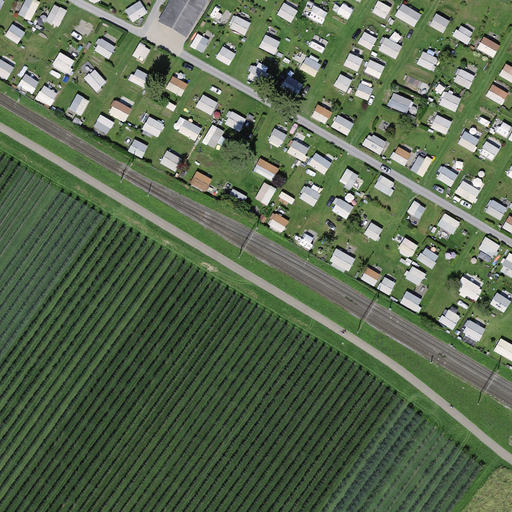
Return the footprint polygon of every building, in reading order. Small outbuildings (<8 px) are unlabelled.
[(25,0),(20,14),(32,19),(39,0),(25,0)] [(141,0),(140,0),(126,8),(134,21),(149,12),(141,0)] [(186,39),(209,0),(170,0),(158,22),(186,39)] [(378,0),(373,11),(387,18),(392,6),(380,0),(378,0)] [(285,1),(278,13),(292,22),(300,10),(285,1)] [(210,15),(221,21),(228,8),(217,2),(210,15)] [(403,2),(396,15),(416,26),(423,13),(403,2)] [(47,20),(60,26),(68,9),(55,3),(47,20)] [(309,6),(305,13),(320,22),(324,15),(309,6)] [(445,32),(451,20),(437,12),(431,24),(445,32)] [(237,14),(231,27),(246,34),(252,21),(237,14)] [(75,28),(88,36),(95,24),(82,16),(75,28)] [(455,37),(468,43),(475,31),(461,24),(455,37)] [(13,25),(7,35),(19,43),(25,33),(13,25)] [(359,42),(373,49),(378,37),(365,31),(359,42)] [(192,45),(204,51),(211,38),(198,32),(192,45)] [(260,47),(276,53),(282,40),(266,33),(260,47)] [(324,51),(329,40),(316,33),(310,45),(324,51)] [(478,47),(495,57),(502,44),(485,35),(478,47)] [(379,49),(397,58),(404,45),(386,36),(379,49)] [(103,37),(95,49),(110,58),(118,46),(103,37)] [(141,41),(134,54),(145,61),(153,47),(141,41)] [(230,64),(238,52),(225,44),(217,56),(230,64)] [(53,63),(68,73),(76,59),(62,50),(53,63)] [(345,64),(359,70),(364,57),(351,51),(345,64)] [(424,51),(418,62),(433,70),(439,59),(424,51)] [(0,58),(0,73),(8,79),(18,62),(3,53),(0,58)] [(301,68),(316,76),(323,63),(308,55),(301,68)] [(381,77),(386,65),(371,58),(366,71),(381,77)] [(500,74),(511,80),(511,64),(507,62),(500,74)] [(265,84),(270,71),(254,64),(248,77),(265,84)] [(478,73),(479,66),(469,64),(467,71),(478,73)] [(97,90),(108,81),(96,67),(85,77),(97,90)] [(137,67),(131,80),(144,86),(149,73),(137,67)] [(460,68),(456,82),(472,87),(476,74),(460,68)] [(348,91),(354,78),(341,72),(335,84),(348,91)] [(35,92),(40,79),(25,73),(20,86),(35,92)] [(182,96),(190,83),(174,74),(167,87),(182,96)] [(293,77),(286,88),(299,97),(306,86),(293,77)] [(40,99),(55,103),(60,85),(44,80),(40,99)] [(370,99),(374,86),(361,82),(357,95),(370,99)] [(494,82),(487,95),(504,104),(511,91),(494,82)] [(412,83),(410,89),(425,96),(428,90),(412,83)] [(457,110),(463,96),(446,89),(441,103),(457,110)] [(395,91),(389,105),(408,113),(413,99),(395,91)] [(70,107),(84,114),(91,99),(78,92),(70,107)] [(197,106),(213,114),(220,101),(204,93),(197,106)] [(126,121),(133,108),(117,99),(109,112),(126,121)] [(317,103),(313,117),(329,122),(334,108),(317,103)] [(482,105),(474,118),(488,126),(496,113),(482,105)] [(226,123),(241,130),(248,117),(233,110),(226,123)] [(332,125),(349,134),(356,122),(339,113),(332,125)] [(449,133),(453,119),(437,113),(432,128),(449,133)] [(100,114),(96,127),(110,132),(115,119),(100,114)] [(151,114),(143,128),(158,136),(166,122),(151,114)] [(186,117),(179,130),(196,140),(203,127),(186,117)] [(511,124),(504,120),(499,131),(509,136),(511,129),(511,124)] [(204,140),(216,147),(226,130),(214,123),(204,140)] [(269,141),(283,146),(288,132),(275,127),(269,141)] [(459,142),(473,150),(481,138),(467,129),(459,142)] [(369,132),(364,145),(382,153),(388,139),(369,132)] [(135,138),(129,150),(144,157),(150,145),(135,138)] [(295,138),(289,152),(305,160),(311,146),(295,138)] [(495,159),(501,146),(486,140),(481,153),(495,159)] [(392,157),(406,165),(414,151),(399,144),(392,157)] [(177,170),(184,153),(169,146),(162,163),(177,170)] [(318,149),(309,162),(326,174),(335,162),(318,149)] [(203,150),(198,160),(209,167),(215,157),(203,150)] [(419,153),(413,170),(426,175),(432,158),(419,153)] [(255,169),(273,180),(280,167),(262,156),(255,169)] [(444,164),(438,177),(453,185),(460,172),(444,164)] [(353,187),(361,174),(349,166),(341,180),(353,187)] [(191,184),(207,191),(213,177),(197,170),(191,184)] [(382,174),(376,186),(389,193),(396,181),(382,174)] [(464,178),(456,192),(475,202),(483,188),(464,178)] [(264,183),(256,197),(269,204),(277,190),(264,183)] [(315,205),(322,193),(308,185),(301,197),(315,205)] [(234,190),(231,194),(245,200),(247,195),(234,190)] [(339,198),(335,212),(350,217),(355,203),(339,198)] [(492,198),(487,212),(503,218),(508,204),(492,198)] [(415,199),(408,210),(421,218),(428,207),(415,199)] [(454,234),(462,221),(446,211),(439,224),(454,234)] [(284,233),(289,217),(275,212),(270,228),(284,233)] [(332,219),(324,232),(336,239),(344,226),(332,219)] [(370,223),(366,235),(379,239),(383,227),(370,223)] [(304,229),(297,242),(312,250),(319,237),(304,229)] [(399,247),(413,255),(420,244),(406,236),(399,247)] [(487,236),(480,248),(494,256),(502,244),(487,236)] [(424,247),(419,261),(436,266),(440,252),(424,247)] [(352,269),(357,254),(336,248),(331,263),(352,269)] [(511,251),(510,251),(503,264),(511,268),(511,251)] [(369,265),(362,277),(375,285),(382,273),(369,265)] [(414,265),(407,276),(421,284),(428,273),(414,265)] [(391,294),(398,281),(386,275),(379,287),(391,294)] [(465,275),(457,287),(476,300),(484,287),(465,275)] [(408,289),(402,301),(418,310),(424,298),(408,289)] [(506,310),(510,299),(501,296),(497,307),(506,310)] [(454,328),(462,315),(448,307),(441,321),(454,328)] [(470,318),(464,332),(481,340),(487,327),(470,318)] [(495,350),(511,358),(511,339),(502,335),(495,350)]
